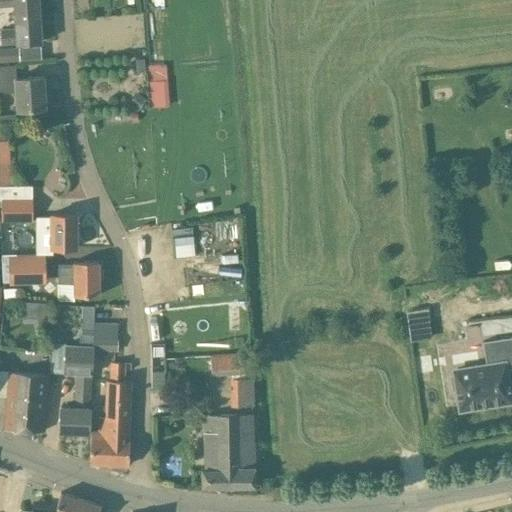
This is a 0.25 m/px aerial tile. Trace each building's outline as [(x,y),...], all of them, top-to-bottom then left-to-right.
[(14,17),(39,15),(37,0),(0,0),(0,8),(14,7),(14,17)] [(0,29),(1,45),(16,44),(40,42),(39,15),(14,17),(15,28),(0,29)] [(0,48),(0,62),(20,61),(19,48),(0,48)] [(167,62),(148,65),(154,107),(173,104),(167,62)] [(0,92),(15,92),(16,110),(45,108),(43,77),(16,79),(16,65),(0,66),(0,92)] [(0,198),(0,222),(32,222),(32,198),(0,198)] [(45,253),(45,254),(52,254),(52,248),(75,249),(75,215),(51,215),(51,216),(35,217),(35,253),(45,253)] [(174,228),(178,256),(199,253),(195,225),(174,228)] [(8,282),(8,285),(46,285),(45,254),(45,253),(35,253),(1,254),(1,282),(8,282)] [(58,264),(58,300),(74,300),(74,296),(98,296),(98,262),(73,262),(73,264),(58,264)] [(27,301),(27,316),(45,315),(45,300),(27,301)] [(96,318),(115,319),(115,307),(97,307),(96,318)] [(456,390),(460,410),(510,402),(505,370),(511,368),(511,337),(482,342),(486,366),(454,371),(454,376),(450,376),(453,391),(456,390)] [(59,432),(87,434),(92,345),(64,344),(62,375),(75,375),(73,408),(60,407),(59,432)] [(229,379),(229,405),(253,405),(253,378),(243,378),(243,354),(211,355),(211,375),(231,375),(231,379),(229,379)] [(105,418),(128,420),(130,382),(124,381),(125,362),(109,361),(108,381),(106,381),(105,418)] [(5,429),(42,431),(48,375),(9,372),(5,429)] [(201,470),(202,488),(254,487),(254,468),(253,415),(204,415),(205,470),(201,470)] [(91,464),(127,465),(128,420),(105,418),(99,418),(98,432),(92,432),(91,464)] [(98,511),(100,507),(61,494),(54,511),(98,511)]
